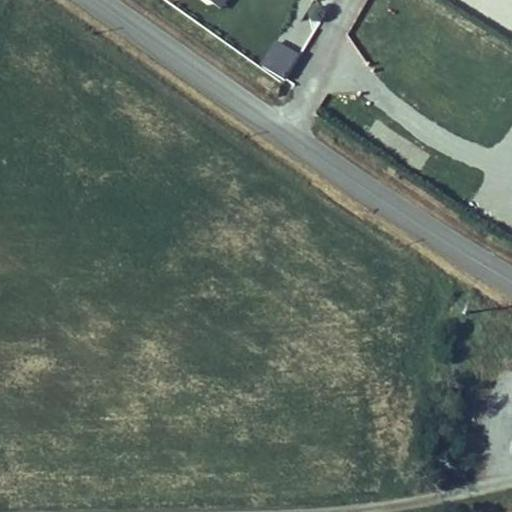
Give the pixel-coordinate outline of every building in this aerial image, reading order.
[(207,0),(207,1),(219,10),(226,0),(207,0)] [(511,0),(489,0),(483,13),(504,23),(511,6),(511,0)] [(511,13),(501,39),(511,44),(511,13)] [(260,69),(281,83),(297,58),(275,45),(260,69)] [(511,399),(511,370),(504,372),(506,385),(487,388),(492,427),(508,425),(504,401),(511,399)]
